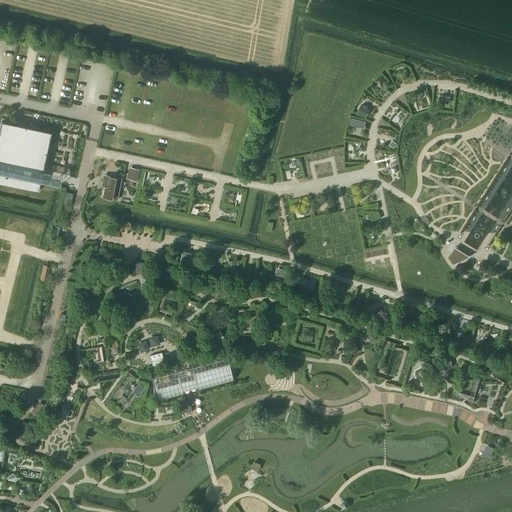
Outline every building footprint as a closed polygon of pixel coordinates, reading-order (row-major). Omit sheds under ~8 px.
[(366,117),(370,109),(361,105),(357,112),(366,117)] [(42,177),(43,172),(49,146),(51,133),(2,122),(0,131),(0,183),(38,192),(41,182),(42,177)] [(137,181),(140,170),(133,168),(132,173),(128,172),(126,178),(137,181)] [(42,177),(41,182),(61,187),(62,182),(63,177),(43,172),(42,177)] [(118,201),(122,178),(109,176),(107,187),(104,187),(102,198),(118,201)] [(188,262),(190,253),(183,251),(180,259),(188,262)] [(231,269),(230,277),(239,279),(240,271),(231,269)] [(456,318),(456,326),(467,327),(468,319),(456,318)] [(164,364),(161,352),(150,355),(153,366),(164,364)] [(226,353),(191,363),(192,367),(197,387),(198,391),(234,381),(226,353)] [(177,371),(176,367),(152,373),(160,401),(184,395),(182,391),(177,371)] [(185,369),(177,371),(182,391),(190,389),(197,387),(192,367),(185,369)] [(181,401),(183,411),(191,409),(190,399),(181,401)] [(39,403),(34,409),(38,412),(43,404),(41,402),(40,403),(39,403)] [(490,459),(494,447),(489,445),(484,456),(490,459)] [(341,502),(340,506),(342,508),(346,509),(348,506),(349,503),(346,501),(343,500),(341,502)]
